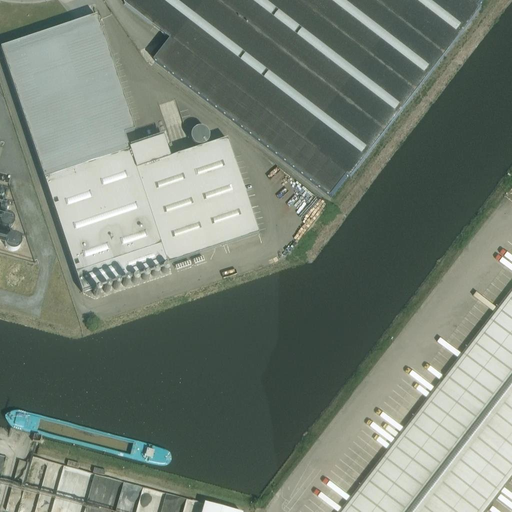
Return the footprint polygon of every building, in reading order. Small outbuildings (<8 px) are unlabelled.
[(129,0),(125,6),(175,44),(159,65),(331,198),(347,177),(478,8),(483,0),(129,0)] [(96,16),(95,17),(108,55),(87,61),(75,23),(0,48),(43,179),(128,151),(128,149),(123,134),(134,131),(96,16)] [(191,136),(190,137),(191,139),(191,141),(192,142),(193,144),(194,145),(196,146),(197,146),(199,146),(200,146),(202,146),(204,146),(205,145),(206,144),(207,142),(208,141),(209,139),(209,137),(209,136),(208,134),(207,132),(206,131),(205,130),(204,129),(202,128),(200,128),(199,128),(197,128),(196,129),(194,130),(193,131),(192,132),(191,134),(191,136)] [(258,234),(226,139),(169,158),(162,138),(128,149),(128,151),(43,179),(81,293),(258,234)] [(0,226),(0,227),(2,228),(3,229),(4,230),(5,230),(7,230),(8,229),(9,229),(11,228),(12,227),(12,226),(13,225),(13,224),(14,222),(13,221),(13,220),(12,218),(12,217),(11,216),(9,216),(8,215),(7,215),(5,215),(4,215),(3,216),(2,216),(0,217),(0,226)] [(5,243),(5,244),(5,246),(5,247),(6,248),(7,250),(8,251),(9,251),(10,252),(12,252),(13,252),(15,252),(16,251),(17,251),(19,250),(19,248),(20,247),(21,246),(21,244),(21,243),(20,241),(19,240),(19,239),(17,238),(16,237),(15,236),(13,236),(12,236),(10,236),(9,237),(8,238),(7,239),(6,240),(5,241),(5,243)] [(484,511),(494,500),(511,476),(511,292),(342,511),(484,511)] [(54,308),(54,309),(54,311),(55,312),(55,313),(56,314),(57,315),(58,315),(59,316),(60,316),(61,316),(63,316),(64,315),(65,315),(66,314),(66,313),(67,312),(67,311),(67,309),(67,308),(67,307),(66,306),(66,305),(65,304),(64,304),(63,303),(61,303),(60,303),(59,303),(58,304),(57,304),(56,305),(55,306),(55,307),(54,308)]
